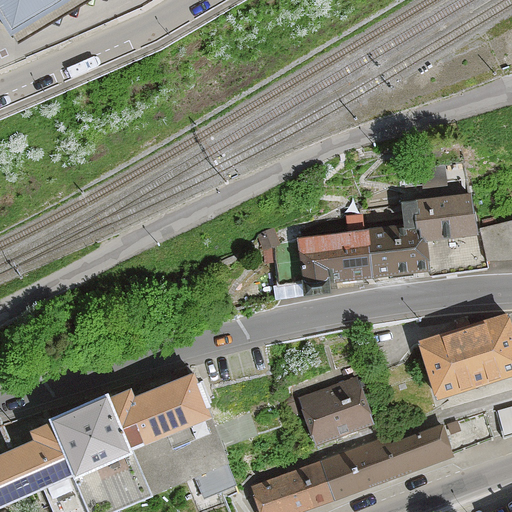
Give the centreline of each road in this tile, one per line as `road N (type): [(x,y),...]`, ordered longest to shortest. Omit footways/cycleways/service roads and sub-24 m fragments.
road 1 (unclassified): [(511,87),(298,158),(0,313)]
road 2 (tertiary): [(0,405),(284,319),(511,292)]
road 3 (tertiary): [(0,88),(182,0)]
